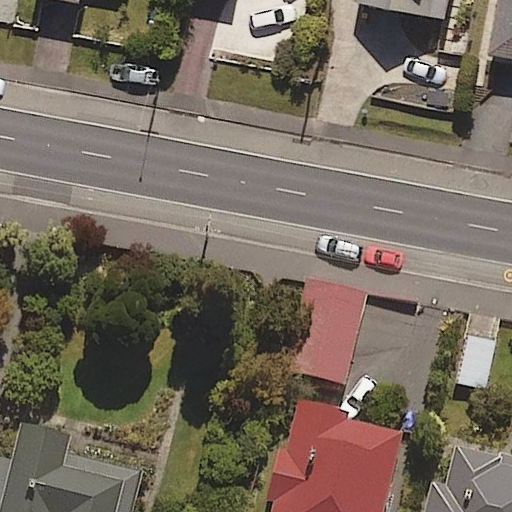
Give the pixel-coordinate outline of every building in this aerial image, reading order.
[(355,0),(353,7),(448,29),(454,0),(355,0)] [(511,0),(500,0),(487,60),(511,65),(511,0)] [(347,389),(369,299),(308,284),(301,312),(312,315),(306,342),(315,344),(306,379),(347,389)] [(488,391),(495,346),(464,341),(457,386),(488,391)] [(351,418),(299,405),(274,506),(280,508),(278,511),(387,511),(406,440),(349,426),(351,418)] [(67,459),(70,443),(24,433),(17,468),(0,464),(0,511),(136,511),(145,475),(67,459)] [(511,511),(511,465),(450,448),(438,489),(431,511),(511,511)]
